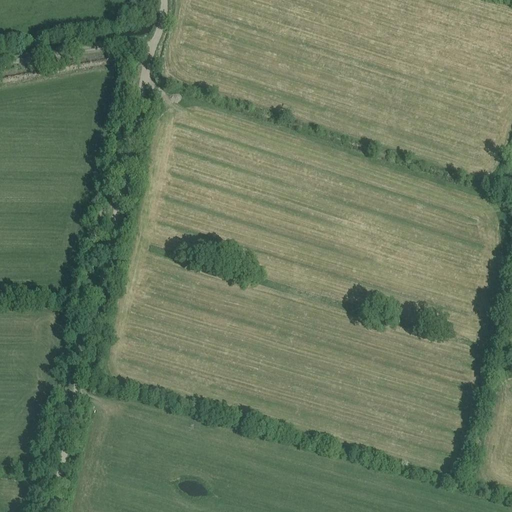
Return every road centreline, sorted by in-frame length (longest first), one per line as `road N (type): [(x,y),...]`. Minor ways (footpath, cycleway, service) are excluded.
road 1 (track): [(46,511),(152,48)]
road 2 (track): [(0,66),(125,44),(152,48)]
